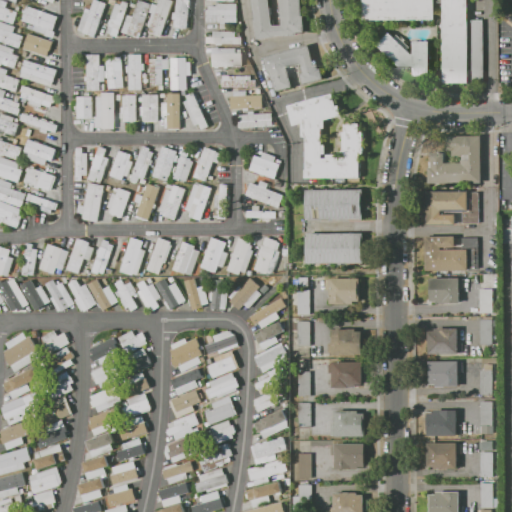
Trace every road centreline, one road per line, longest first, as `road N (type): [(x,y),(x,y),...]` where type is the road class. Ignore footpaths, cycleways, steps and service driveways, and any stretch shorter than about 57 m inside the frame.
road 1 (residential): [(411,107),(392,190),(395,511)]
road 2 (residential): [(330,0),(352,59),(402,105),(511,114)]
